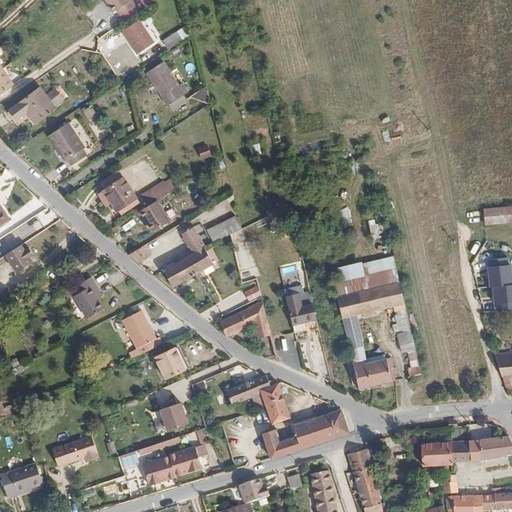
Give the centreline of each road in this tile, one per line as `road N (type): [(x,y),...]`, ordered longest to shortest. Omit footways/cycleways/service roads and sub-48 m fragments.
road 1 (tertiary): [(0,152),(134,272),(241,353),(382,423)]
road 2 (track): [(506,414),(403,0)]
road 3 (tertiary): [(382,423),(355,440),(128,511)]
road 4 (unknown): [(0,99),(79,44),(111,53)]
road 5 (tertiary): [(382,423),(506,414)]
